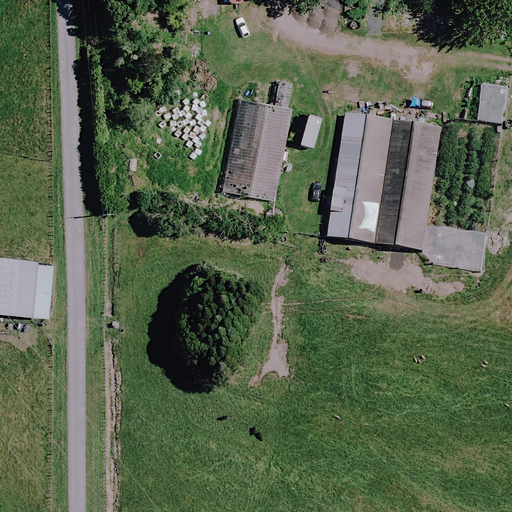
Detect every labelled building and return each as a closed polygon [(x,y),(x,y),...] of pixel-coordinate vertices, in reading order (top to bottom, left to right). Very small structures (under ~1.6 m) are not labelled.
[(204,6),(189,6),(189,31),(203,32),(204,6)] [(294,84),(280,81),(275,106),(241,99),(220,194),(275,206),(295,110),(289,109),(294,84)] [(314,94),(302,92),(293,139),(305,141),(314,94)] [(444,131),(346,117),(329,240),(423,253),(428,225),(431,225),(444,131)] [(53,264),(0,259),(0,264),(0,315),(48,320),(53,264)]
